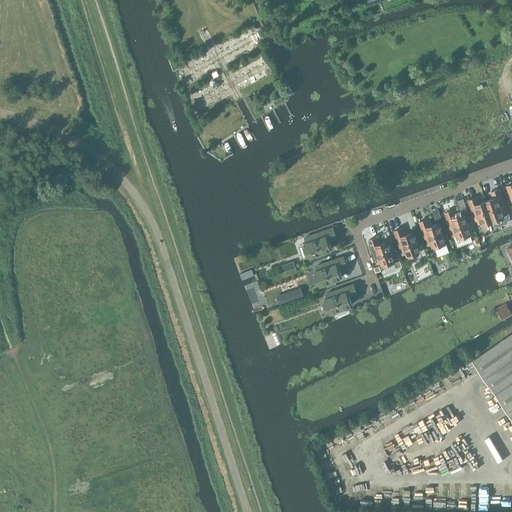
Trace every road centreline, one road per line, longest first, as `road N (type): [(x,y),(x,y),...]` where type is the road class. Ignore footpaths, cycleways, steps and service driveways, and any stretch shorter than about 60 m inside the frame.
road 1 (unknown): [(260,511),(93,0)]
road 2 (residential): [(511,168),(355,228),(371,282)]
